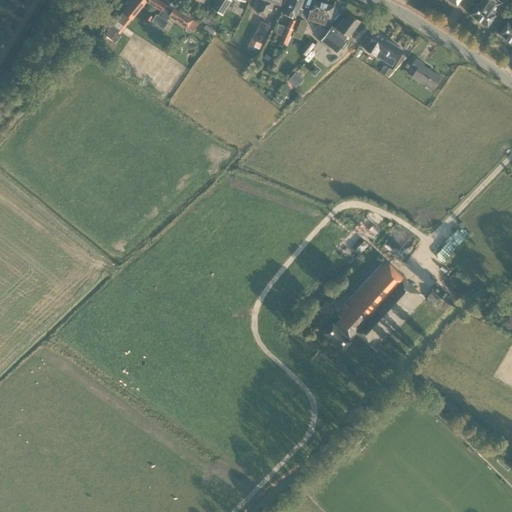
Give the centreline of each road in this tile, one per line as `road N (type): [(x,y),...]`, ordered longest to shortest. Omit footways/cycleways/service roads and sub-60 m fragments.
road 1 (track): [(233,511),(305,438),(313,419),(307,392),(257,340),(255,311),(265,290),(346,204),(383,212),(429,239)]
road 2 (tertiary): [(511,80),(369,0)]
